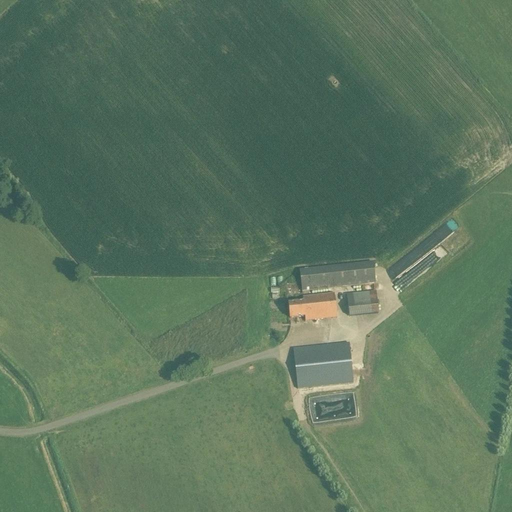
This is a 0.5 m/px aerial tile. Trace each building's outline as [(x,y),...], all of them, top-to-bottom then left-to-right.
[(459,220),(389,269),(397,281),(450,244),(454,250),(472,237),(468,231),(463,234),(459,228),(463,225),(459,220)] [(302,292),(376,284),(373,262),(300,269),(302,292)] [(349,317),(378,314),(376,291),(347,294),(349,317)] [(336,318),(334,293),(303,297),(303,302),(288,303),(290,318),(305,317),(305,322),(336,318)] [(371,340),(377,346),(397,330),(391,323),(371,340)] [(298,390),(354,384),(349,343),(293,349),(298,390)]
